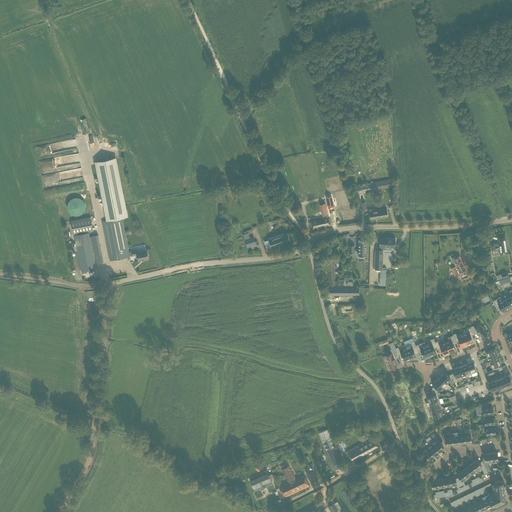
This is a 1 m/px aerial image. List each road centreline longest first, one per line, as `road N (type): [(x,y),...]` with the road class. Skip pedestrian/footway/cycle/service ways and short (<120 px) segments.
road 1 (unclassified): [(286,502),(398,441),(373,384),(336,344),(309,248)]
road 2 (track): [(61,511),(90,459),(108,283)]
road 3 (unclassified): [(108,283),(309,248)]
road 4 (unclassified): [(313,238),(342,228),(511,219)]
road 5 (track): [(416,0),(487,175)]
road 6 (unclassified): [(313,238),(283,203),(240,119)]
road 7 (track): [(240,119),(188,0)]
road 8 (track): [(240,119),(304,32),(297,13)]
